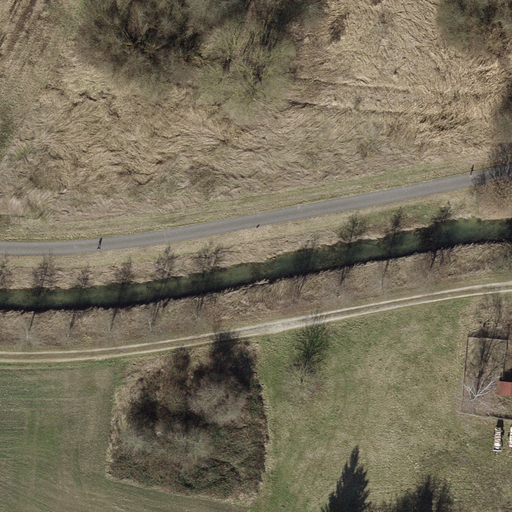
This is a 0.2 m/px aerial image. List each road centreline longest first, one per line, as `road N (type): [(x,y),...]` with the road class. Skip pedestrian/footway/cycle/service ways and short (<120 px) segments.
road 1 (track): [(511,284),(101,359),(0,362)]
road 2 (track): [(511,175),(157,238),(0,239)]
